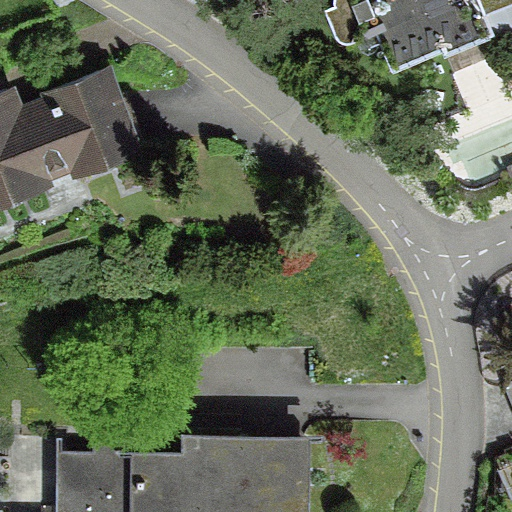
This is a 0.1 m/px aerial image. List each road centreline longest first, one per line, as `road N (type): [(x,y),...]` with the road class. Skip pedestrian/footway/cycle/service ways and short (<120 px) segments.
road 1 (residential): [(422,278),(404,243),(319,148),(207,52),(130,0)]
road 2 (residential): [(444,511),(449,389),(422,278)]
